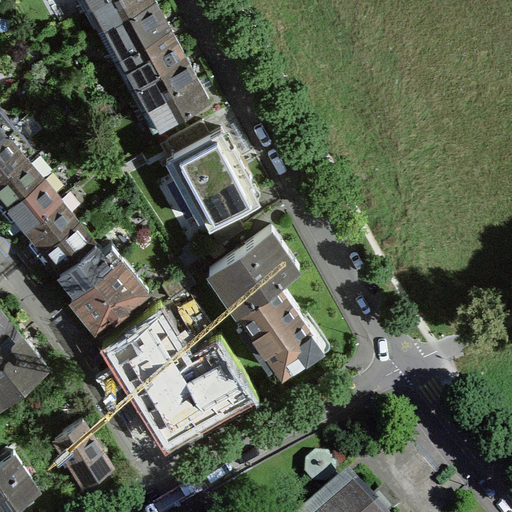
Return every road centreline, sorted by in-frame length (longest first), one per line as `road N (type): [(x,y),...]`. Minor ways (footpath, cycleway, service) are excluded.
road 1 (residential): [(205,0),(404,365)]
road 2 (residential): [(166,489),(78,351),(0,253)]
road 3 (residential): [(404,365),(166,489)]
road 4 (residential): [(404,365),(511,492)]
